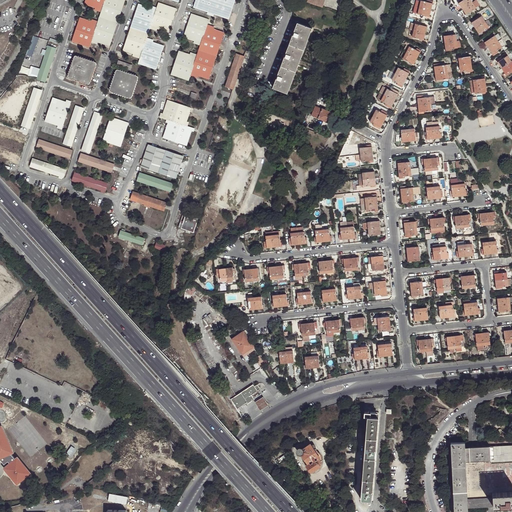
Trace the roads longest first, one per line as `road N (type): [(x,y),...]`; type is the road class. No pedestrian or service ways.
road 1 (motorway): [(288,511),(0,191)]
road 2 (motorway): [(0,217),(265,511)]
road 3 (secondary): [(511,362),(308,391),(235,439),(180,511)]
road 4 (secondary): [(193,506),(241,443),(290,409),(365,387),(511,373)]
road 5 (residential): [(409,91),(437,22),(452,15),(511,101)]
road 6 (residential): [(394,243),(251,258),(232,248)]
road 7 (residential): [(400,303),(257,320)]
